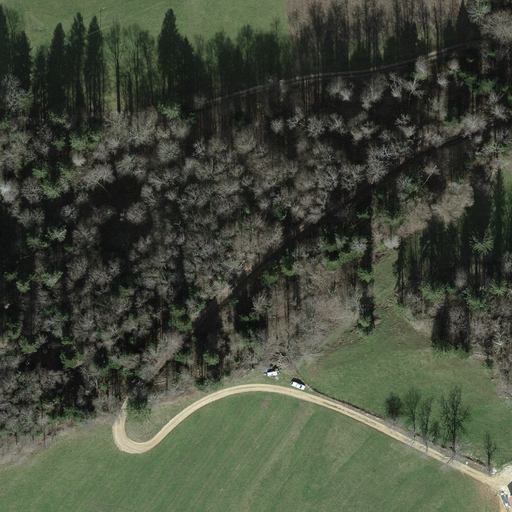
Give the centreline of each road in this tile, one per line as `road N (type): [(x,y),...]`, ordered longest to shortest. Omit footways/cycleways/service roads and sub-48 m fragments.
road 1 (track): [(511,113),(404,156),(294,229),(135,389),(121,422),(125,441),(145,448),(221,395),(281,389),(341,408),(483,477),(511,480)]
road 2 (track): [(511,45),(469,43),(154,114),(0,124)]
